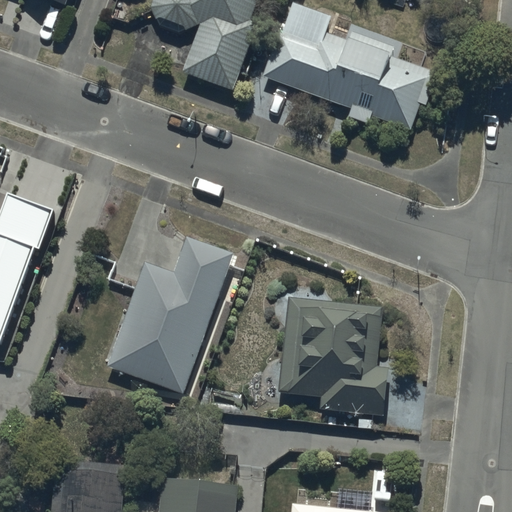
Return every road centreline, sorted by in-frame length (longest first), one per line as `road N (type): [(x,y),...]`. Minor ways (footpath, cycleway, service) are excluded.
road 1 (residential): [(511,270),(0,82)]
road 2 (residential): [(511,270),(490,441)]
